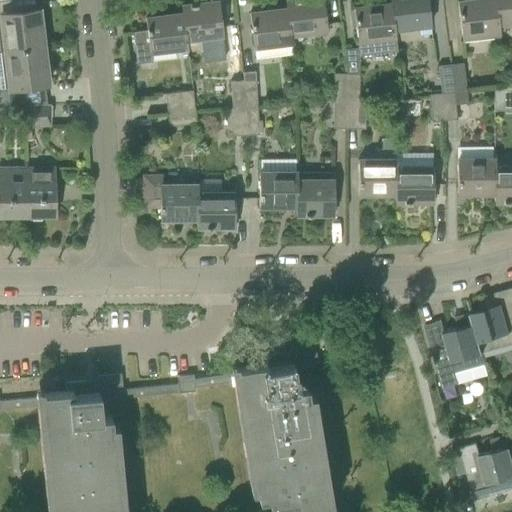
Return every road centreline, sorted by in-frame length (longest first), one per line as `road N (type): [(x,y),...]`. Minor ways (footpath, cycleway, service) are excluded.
road 1 (residential): [(113,285),(418,282),(511,260)]
road 2 (residential): [(113,285),(90,0)]
